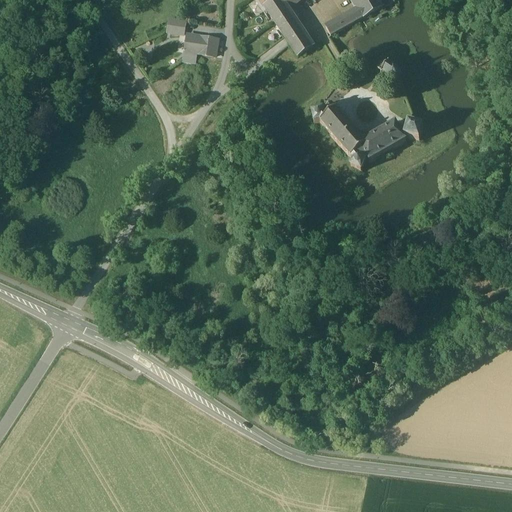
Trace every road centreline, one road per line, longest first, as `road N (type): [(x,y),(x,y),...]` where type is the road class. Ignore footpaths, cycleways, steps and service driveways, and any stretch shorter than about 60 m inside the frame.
road 1 (unclassified): [(511,485),(288,454),(68,323)]
road 2 (track): [(378,372),(422,362),(511,308)]
road 3 (unclassified): [(68,323),(0,433)]
